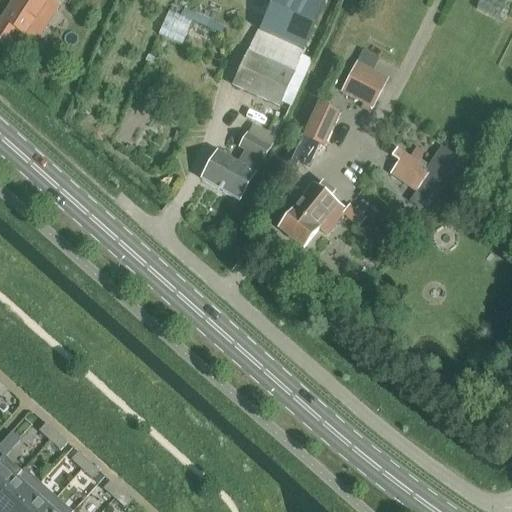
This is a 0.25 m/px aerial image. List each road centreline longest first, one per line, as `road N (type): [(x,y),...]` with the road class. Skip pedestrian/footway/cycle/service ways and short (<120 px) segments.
road 1 (primary): [(435,511),(284,394),(0,145)]
road 2 (unclassified): [(511,506),(464,491),(351,405),(121,201)]
